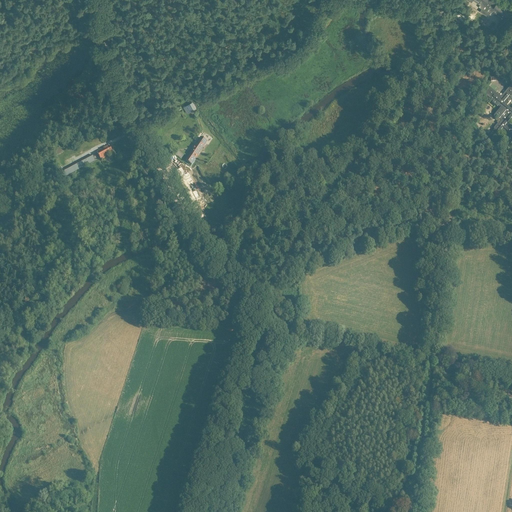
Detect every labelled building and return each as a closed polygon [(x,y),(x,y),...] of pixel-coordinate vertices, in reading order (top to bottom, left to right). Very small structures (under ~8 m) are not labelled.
[(469,0),(472,1),(472,0),(473,0),(482,5),(481,8),(482,9),(480,11),(483,13),(485,11),(492,0),(469,0)] [(492,0),(485,11),(483,13),(486,16),(488,13),(490,14),(491,12),(499,18),(498,20),(503,24),(509,15),(511,16),(511,14),(511,11),(509,9),(508,10),(497,3),(498,2),(494,0),(492,0)] [(499,95),(492,89),(488,86),(486,89),(485,90),(482,93),(493,102),(492,102),(497,107),(498,106),(501,108),(493,116),(497,120),(498,118),(501,121),(498,124),(497,124),(493,129),(494,129),(486,140),(492,145),(502,134),(504,133),(511,139),(511,128),(511,127),(507,123),(511,116),(511,108),(511,109),(506,105),(510,101),(509,100),(511,96),(511,84),(502,95),(499,95)] [(193,102),(184,107),(187,112),(196,108),(193,102)] [(201,138),(185,160),(191,164),(194,160),(206,141),(205,140),(201,138)] [(97,151),(98,155),(101,160),(102,160),(102,159),(106,157),(113,153),(109,145),(105,148),(97,151)] [(178,150),(175,155),(181,159),(184,154),(178,150)] [(60,171),(60,172),(63,177),(95,161),(92,155),(60,171)] [(199,162),(193,184),(199,186),(200,183),(203,183),(208,164),(199,162)] [(177,175),(191,203),(201,198),(197,191),(193,193),(188,184),(193,181),(189,174),(186,175),(182,168),(176,172),(178,175),(177,175)]
